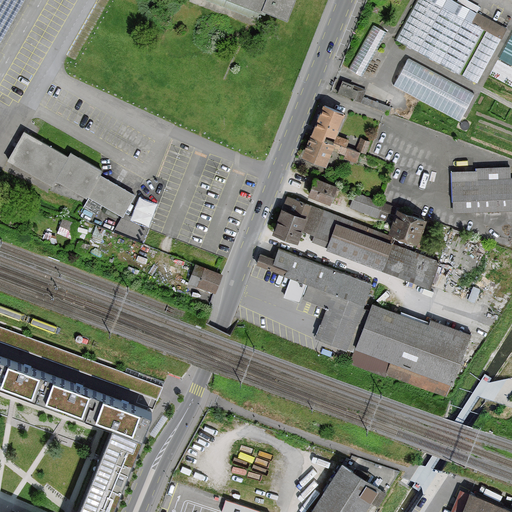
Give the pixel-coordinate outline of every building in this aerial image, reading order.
[(0,0),(0,42),(1,40),(7,30),(12,21),(23,1),(23,0),(0,0)] [(211,0),(257,18),(260,11),(265,13),(266,10),(269,0),(211,0)] [(269,0),(266,10),(289,21),(297,0),(269,0)] [(505,29),(452,0),(415,0),(396,37),(460,71),(484,26),(489,29),(464,74),(477,81),(505,29)] [(386,32),(374,25),(349,67),(362,74),(386,32)] [(474,94),(408,59),(394,85),(460,121),(474,94)] [(343,80),(338,92),(389,111),(391,107),(363,97),(366,89),(343,80)] [(324,104),(312,134),(332,142),(344,113),(324,104)] [(23,131),(7,159),(52,184),(55,179),(88,198),(83,206),(96,213),(102,203),(123,215),(135,194),(99,174),(102,169),(71,152),(68,156),(23,131)] [(332,142),(312,134),(303,156),(326,165),(335,143),(332,142)] [(511,177),(510,178),(510,167),(474,168),(475,171),(451,172),(452,212),(511,211),(511,209),(511,198),(511,197),(511,177)] [(316,178),(309,195),(330,203),(337,186),(316,178)] [(382,202),(355,192),(350,207),(390,221),(396,207),(382,202)] [(311,205),(288,196),(283,208),(281,207),(272,231),(297,241),(302,229),(311,205)] [(311,205),(302,229),(314,233),(311,242),(430,287),(440,262),(392,243),(394,237),(311,205)] [(417,241),(426,219),(397,208),(389,231),(417,241)] [(371,284),(278,249),(275,259),(259,254),(256,263),(291,276),(284,296),(299,301),(306,282),(309,283),(303,298),(310,300),(328,307),(317,337),(330,342),(354,351),(350,362),(445,397),(450,384),(452,384),(471,334),(430,319),(428,324),(373,303),(370,311),(361,308),(371,284)] [(222,273),(195,263),(188,282),(215,292),(222,273)] [(11,511),(110,511),(152,412),(0,355),(0,383),(113,425),(77,511),(17,511),(12,510),(11,511)] [(308,511),(362,511),(380,486),(342,461),(308,511)] [(511,511),(511,509),(470,491),(460,511),(511,511)] [(264,511),(226,499),(224,505),(222,511),(225,511),(264,511)]
